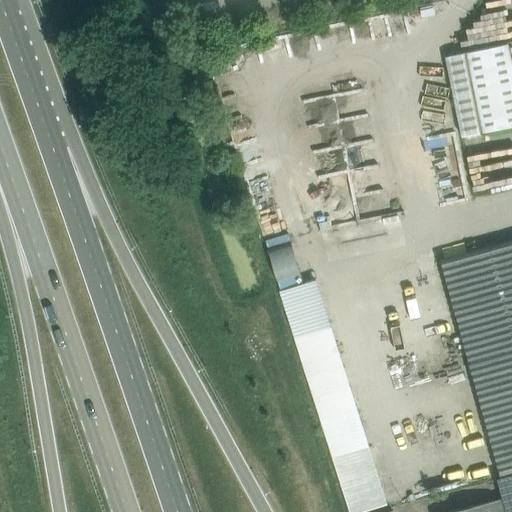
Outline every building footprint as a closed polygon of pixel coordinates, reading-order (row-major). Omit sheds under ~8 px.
[(461,137),(511,126),(511,67),(507,44),(465,53),(445,57),(461,137)] [(511,240),(442,260),(501,474),(511,470),(511,240)] [(318,283),(280,295),(348,511),(362,511),(388,504),(318,283)] [(511,474),(497,479),(501,494),(511,491),(511,474)] [(511,491),(501,494),(505,510),(511,507),(511,491)] [(504,511),(501,498),(449,511),(504,511)]
